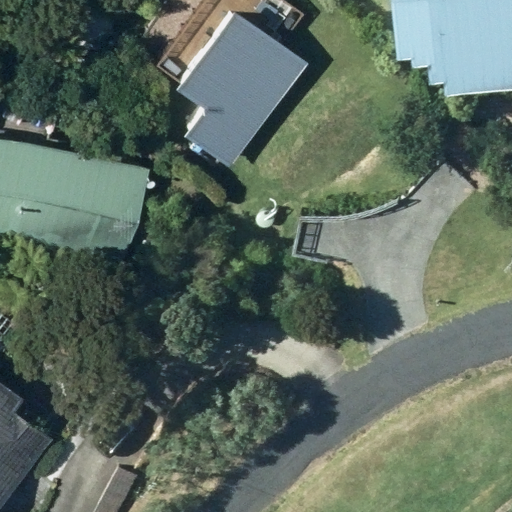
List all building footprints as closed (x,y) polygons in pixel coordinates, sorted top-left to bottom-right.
[(511,0),(398,0),(400,34),(412,34),(413,46),(429,45),(430,66),(446,65),(447,80),(511,76),(511,0)] [(231,13),(174,94),(204,117),(185,143),(212,161),(259,97),(254,92),(271,69),(279,74),(290,59),(283,55),(285,52),(231,13)] [(0,213),(114,246),(140,153),(0,114),(0,213)] [(511,145),(503,132),(481,148),(496,169),(511,158),(511,145)] [(0,508),(49,448),(12,417),(16,413),(0,400),(0,508)]
